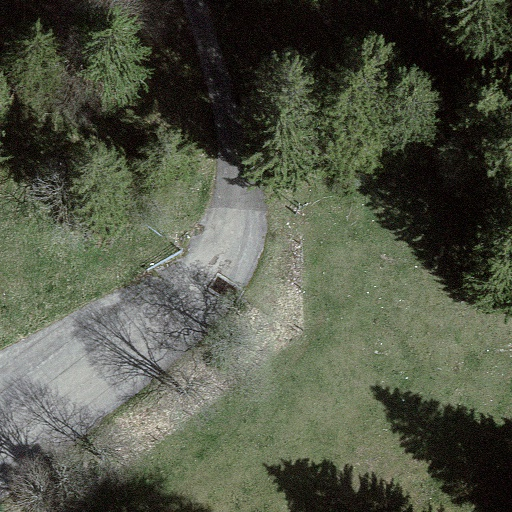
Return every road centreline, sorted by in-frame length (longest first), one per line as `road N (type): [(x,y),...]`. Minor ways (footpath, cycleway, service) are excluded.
road 1 (track): [(0,400),(195,303),(230,256)]
road 2 (track): [(230,256),(248,232),(256,171),(193,0)]
